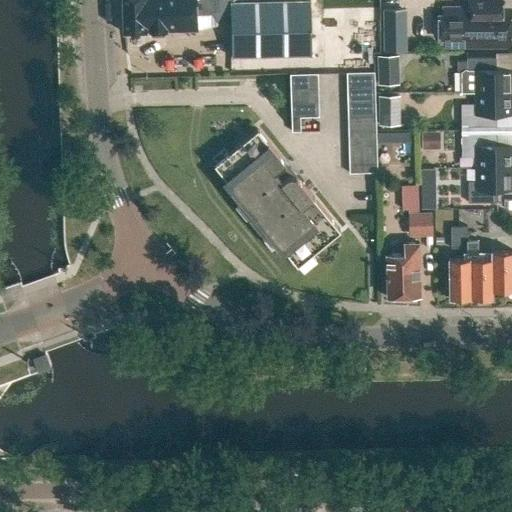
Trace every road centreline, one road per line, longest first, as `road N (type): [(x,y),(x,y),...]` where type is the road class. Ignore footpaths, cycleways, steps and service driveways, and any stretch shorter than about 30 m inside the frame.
road 1 (unclassified): [(511,485),(0,492)]
road 2 (secondary): [(511,335),(285,335),(209,307),(146,258)]
road 3 (secondary): [(146,258),(107,178),(91,0)]
road 4 (secondary): [(0,328),(83,298),(146,258)]
